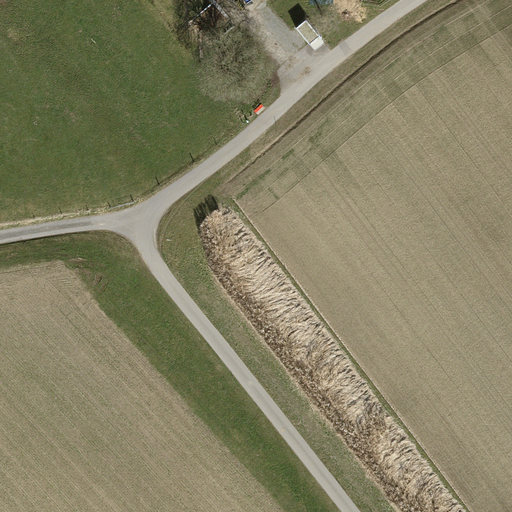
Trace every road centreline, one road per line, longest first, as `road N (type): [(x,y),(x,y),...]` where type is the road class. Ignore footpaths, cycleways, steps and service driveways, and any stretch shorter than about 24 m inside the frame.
road 1 (track): [(413,0),(161,200),(134,214),(0,236)]
road 2 (track): [(134,214),(160,269),(348,511)]
